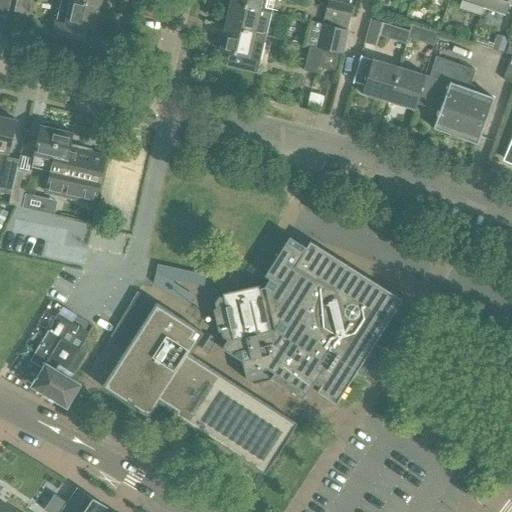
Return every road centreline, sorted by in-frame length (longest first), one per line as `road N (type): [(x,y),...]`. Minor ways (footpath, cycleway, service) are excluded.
road 1 (residential): [(511,216),(325,144),(164,103)]
road 2 (residential): [(0,406),(177,511)]
road 3 (residential): [(164,103),(0,64)]
